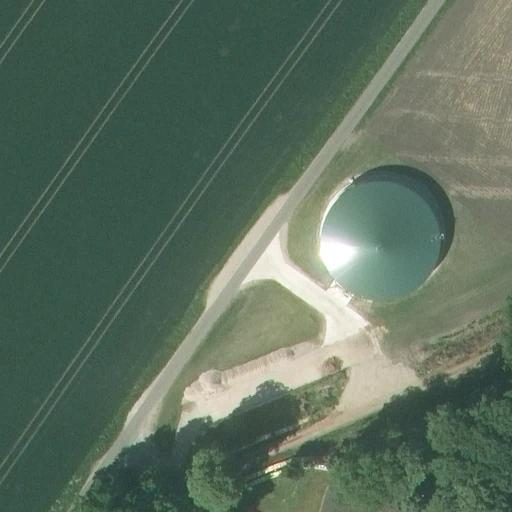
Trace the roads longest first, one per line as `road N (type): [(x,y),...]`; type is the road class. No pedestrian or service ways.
road 1 (unclassified): [(84,511),(437,0)]
road 2 (track): [(176,484),(200,482),(511,353)]
